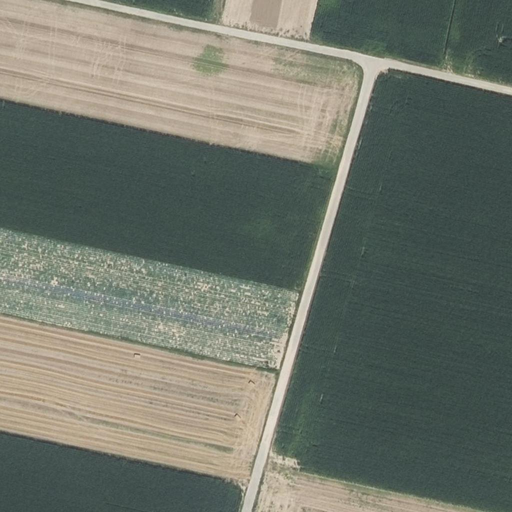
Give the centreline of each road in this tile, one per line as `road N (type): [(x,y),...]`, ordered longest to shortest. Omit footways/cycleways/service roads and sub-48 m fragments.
road 1 (track): [(73,0),(372,63),(244,511)]
road 2 (track): [(372,63),(511,92)]
